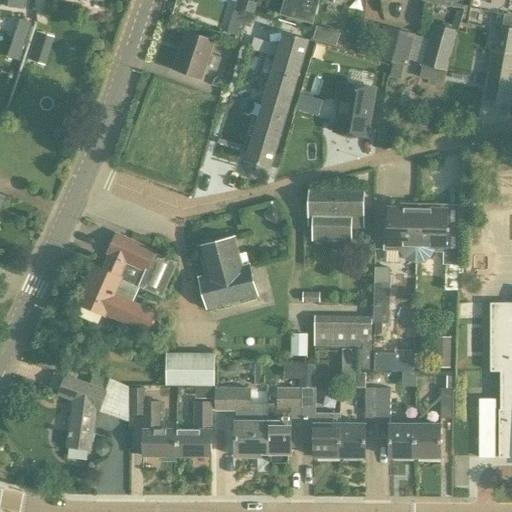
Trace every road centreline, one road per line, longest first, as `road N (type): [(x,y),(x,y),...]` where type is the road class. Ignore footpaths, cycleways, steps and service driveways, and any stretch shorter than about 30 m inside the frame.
road 1 (residential): [(85,172),(180,210),(511,125)]
road 2 (tertiary): [(2,351),(85,172)]
road 3 (tertiary): [(85,172),(147,0)]
road 4 (residential): [(145,511),(0,498)]
